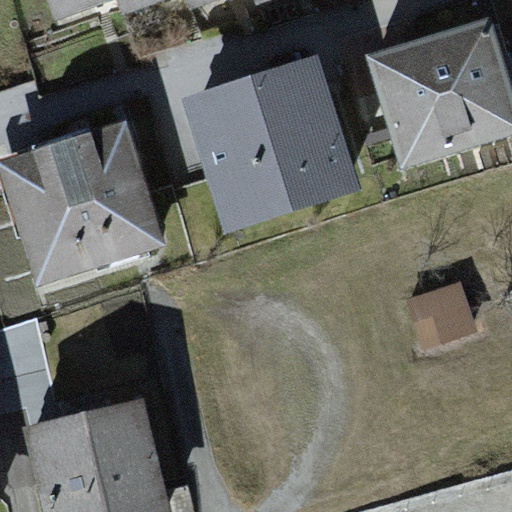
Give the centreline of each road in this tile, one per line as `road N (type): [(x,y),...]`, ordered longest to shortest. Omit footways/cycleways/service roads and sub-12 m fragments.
road 1 (residential): [(444,0),(0,129)]
road 2 (residential): [(227,511),(173,311)]
